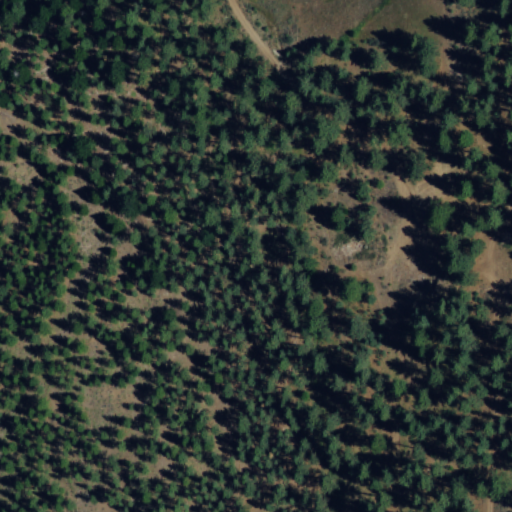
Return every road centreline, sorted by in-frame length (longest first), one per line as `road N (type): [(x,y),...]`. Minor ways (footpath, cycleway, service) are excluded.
road 1 (track): [(511,180),(303,55),(256,0)]
road 2 (track): [(461,511),(511,293)]
